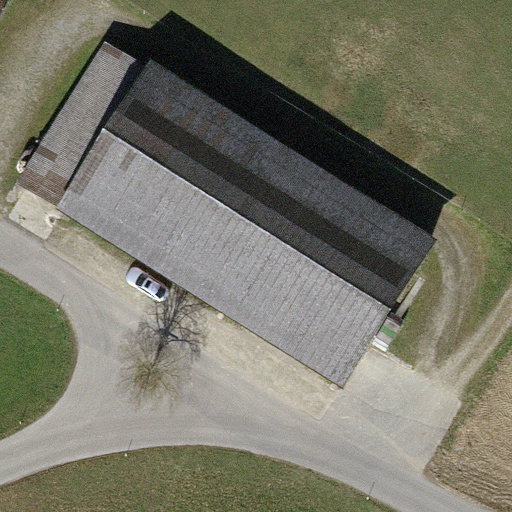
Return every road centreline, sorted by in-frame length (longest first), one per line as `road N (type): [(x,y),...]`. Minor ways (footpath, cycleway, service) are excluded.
road 1 (unclassified): [(455,511),(0,247)]
road 2 (track): [(511,270),(376,472)]
road 3 (track): [(0,466),(198,368)]
